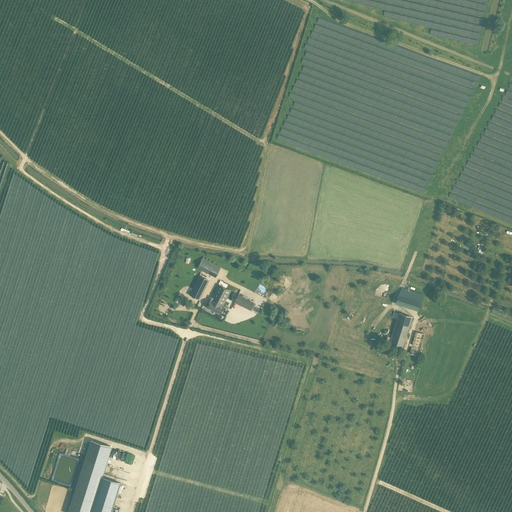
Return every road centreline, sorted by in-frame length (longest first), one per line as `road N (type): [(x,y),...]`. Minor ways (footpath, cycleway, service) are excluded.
road 1 (track): [(187,330),(144,318),(163,248),(92,217),(18,168),(87,0)]
road 2 (track): [(309,0),(333,18),(494,78),(445,177)]
